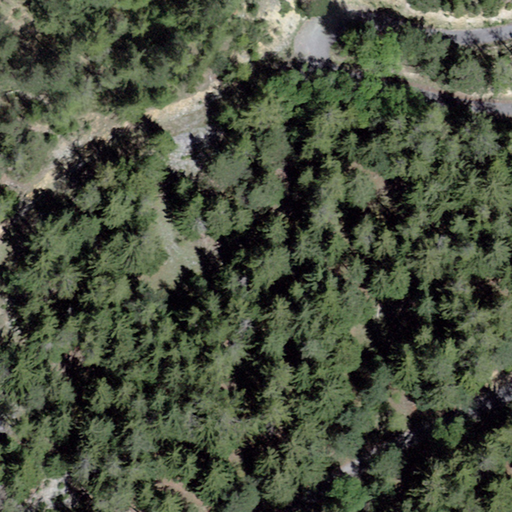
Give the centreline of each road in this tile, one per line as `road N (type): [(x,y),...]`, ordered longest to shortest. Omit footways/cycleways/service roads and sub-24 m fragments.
road 1 (track): [(511,111),(440,107),(318,67),(311,34),(340,11),(443,39),(511,29)]
road 2 (track): [(302,511),(358,467),(503,381)]
